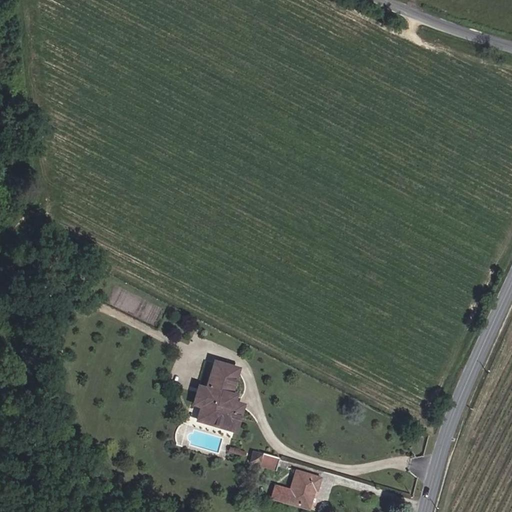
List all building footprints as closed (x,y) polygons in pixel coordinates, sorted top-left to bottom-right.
[(200,424),(230,432),(237,406),(229,404),(231,398),(226,397),(234,371),(212,365),(204,392),(202,400),(193,397),(190,407),(199,409),(204,411),(200,424)] [(202,400),(204,392),(195,389),(193,397),(202,400)] [(195,422),(200,424),(204,411),(199,409),(195,422)] [(259,465),(275,468),(278,459),(261,454),(259,465)] [(268,500),(308,509),(311,496),(308,495),(310,486),(314,487),(316,476),(292,470),(287,491),(271,488),(268,500)]
